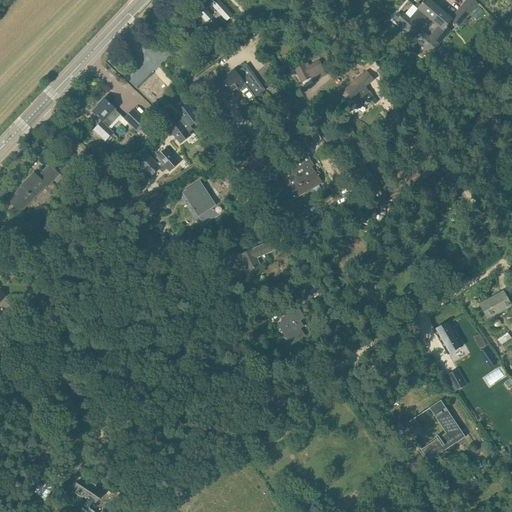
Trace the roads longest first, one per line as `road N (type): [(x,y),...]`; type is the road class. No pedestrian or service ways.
road 1 (unclassified): [(40,108),(106,174),(274,408)]
road 2 (track): [(274,408),(511,250)]
road 3 (secondary): [(40,108),(142,0)]
